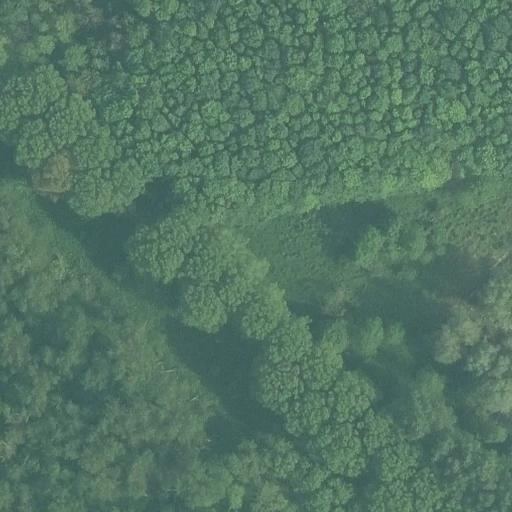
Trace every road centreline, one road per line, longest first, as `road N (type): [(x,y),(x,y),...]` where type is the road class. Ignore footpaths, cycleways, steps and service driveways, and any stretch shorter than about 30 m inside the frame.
road 1 (track): [(427,511),(316,390),(0,80)]
road 2 (unknown): [(0,168),(328,511)]
